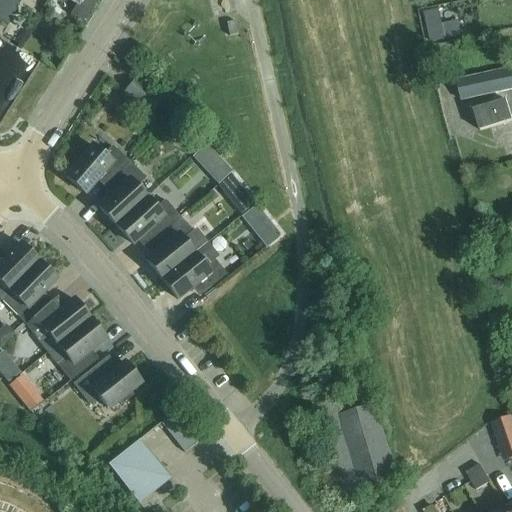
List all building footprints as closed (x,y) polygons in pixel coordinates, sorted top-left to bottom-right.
[(0,15),(7,20),(15,8),(2,0),(1,0),(0,2),(0,15)] [(68,0),(76,5),(70,15),(82,23),(96,0),(68,0)] [(226,23),(229,36),(237,34),(235,21),(226,23)] [(511,89),(511,67),(456,81),(460,101),(511,89)] [(160,101),(134,78),(123,92),(149,114),(160,101)] [(504,100),(472,111),(479,132),(511,121),(504,100)] [(84,194),(100,176),(108,184),(128,162),(122,156),(111,146),(103,155),(92,145),(65,177),(84,194)] [(128,162),(108,184),(115,191),(98,207),(115,226),(146,198),(136,187),(145,179),(138,171),(128,162)] [(157,237),(179,217),(171,208),(164,200),(155,208),(146,198),(115,226),(132,244),(149,228),(157,237)] [(164,245),(145,260),(161,280),(206,244),(196,230),(192,233),(187,227),(179,217),(157,237),(164,245)] [(0,282),(9,291),(38,261),(20,244),(3,261),(0,257),(0,282)] [(177,299),(195,284),(202,293),(226,275),(212,258),(214,256),(211,250),(206,244),(161,280),(177,299)] [(9,291),(0,299),(18,317),(25,325),(47,305),(39,296),(56,279),(38,261),(9,291)] [(47,352),(89,319),(74,299),(55,314),(47,305),(25,325),(32,333),(47,352)] [(47,352),(70,381),(93,362),(86,353),(105,339),(89,319),(47,352)] [(0,347),(14,335),(5,325),(0,329),(0,347)] [(1,353),(0,353),(0,373),(7,382),(18,374),(1,353)] [(100,362),(72,384),(89,404),(98,397),(108,409),(117,401),(120,405),(133,395),(130,391),(140,383),(124,363),(110,374),(100,362)] [(372,386),(312,403),(340,500),(400,482),(372,386)] [(23,402),(30,411),(39,403),(32,395),(23,402)] [(498,448),(511,443),(511,425),(509,418),(491,424),(498,448)] [(146,441),(160,457),(184,434),(171,419),(146,441)] [(136,442),(107,465),(127,489),(136,500),(164,478),(155,467),(155,466),(136,442)] [(465,473),(475,490),(490,482),(479,465),(465,473)]
